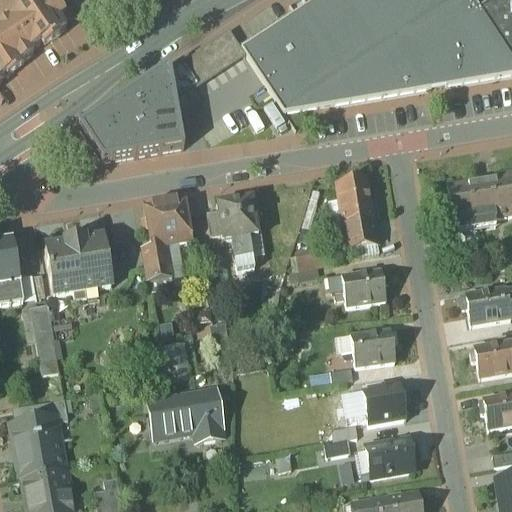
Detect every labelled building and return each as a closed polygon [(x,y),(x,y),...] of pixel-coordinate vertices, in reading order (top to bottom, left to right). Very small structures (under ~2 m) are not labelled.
[(43,0),(34,0),(33,1),(32,0),(29,0),(15,9),(17,12),(5,20),(32,60),(33,59),(30,55),(41,48),(44,52),(60,41),(58,39),(66,34),(59,23),(65,19),(52,0),(46,4),(43,0)] [(320,0),(240,53),(284,118),(421,95),(511,79),(511,62),(478,11),(478,10),(470,0),(320,0)] [(511,0),(495,0),(478,11),(511,62),(511,0)] [(32,60),(5,20),(4,20),(7,24),(0,28),(0,87),(1,89),(2,88),(0,85),(0,83),(5,80),(7,82),(23,72),(20,68),(32,60)] [(211,45),(177,67),(214,122),(227,113),(214,95),(230,84),(229,83),(232,81),(227,74),(229,72),(224,64),(211,45)] [(240,53),(224,64),(229,72),(227,74),(232,81),(229,83),(230,84),(231,86),(234,84),(235,85),(252,73),(240,53)] [(120,105),(87,127),(110,162),(128,150),(135,162),(158,147),(150,135),(144,139),(120,105)] [(110,162),(87,127),(77,132),(101,169),(114,167),(110,162)] [(494,185),(446,192),(446,194),(440,195),(442,212),(449,211),(452,231),(484,226),(492,225),(492,224),(511,221),(511,185),(511,177),(493,180),(494,185)] [(364,180),(351,182),(352,186),(334,189),(341,229),(348,228),(373,224),(366,184),(364,184),(364,180)] [(184,203),(143,210),(151,252),(151,254),(166,251),(191,247),(184,203)] [(251,204),(216,210),(217,216),(221,240),(222,247),(231,246),(234,265),(252,262),(249,243),(258,241),(251,204)] [(217,216),(206,218),(210,241),(221,240),(217,216)] [(373,224),(348,228),(352,252),(345,253),(345,254),(345,255),(377,250),(373,224)] [(341,229),(333,236),(337,253),(345,254),(345,253),(352,252),(348,228),(341,229)] [(103,243),(85,246),(84,244),(79,239),(67,241),(64,247),(64,250),(45,253),(53,302),(73,299),(74,307),(97,303),(96,295),(112,292),(109,279),(117,277),(115,261),(107,263),(103,243)] [(0,311),(22,308),(19,288),(20,288),(17,272),(23,271),(19,247),(13,248),(12,245),(0,246),(0,311)] [(166,251),(151,254),(151,252),(141,254),(148,296),(173,292),(166,251)] [(292,285),(310,284),(310,270),(322,270),(322,260),(291,262),(292,285)] [(252,262),(234,265),(236,277),(254,274),(252,262)] [(381,277),(340,283),(345,315),(386,309),(383,291),(387,290),(386,279),(381,279),(381,277)] [(41,281),(31,283),(34,303),(45,301),(41,281)] [(505,294),(464,301),(465,303),(460,304),(462,316),(467,315),(470,333),(511,325),(511,307),(507,308),(505,294)] [(47,311),(30,314),(41,381),(59,379),(50,326),(48,319),(47,311)] [(57,317),(48,319),(50,326),(58,325),(57,317)] [(209,319),(198,321),(200,335),(212,334),(209,319)] [(390,337),(350,343),(354,374),(395,369),(392,351),(396,350),(395,338),(390,339),(390,337)] [(511,346),(473,354),(473,356),(469,357),(471,368),(475,368),(478,385),(511,379),(511,346)] [(185,347),(162,351),(168,389),(191,385),(185,347)] [(351,375),(330,378),(332,389),(352,386),(351,375)] [(399,391),(362,398),(364,407),(354,409),(357,428),(367,427),(368,432),(405,426),(401,406),(406,405),(404,393),(399,394),(399,391)] [(214,397),(149,408),(147,408),(147,410),(148,410),(153,443),(153,445),(155,445),(195,438),(196,447),(196,449),(198,449),(198,448),(220,445),(222,445),(221,443),(219,434),(220,434),(222,434),(221,432),(215,399),(216,398),(215,397),(214,397)] [(511,400),(482,406),(482,407),(478,408),(480,421),(484,420),(487,437),(511,432),(511,400)] [(64,406),(20,414),(22,427),(49,423),(51,429),(56,429),(68,427),(64,406)] [(22,427),(10,429),(19,485),(21,485),(65,477),(56,429),(51,429),(49,423),(22,427)] [(355,432),(331,436),(334,448),(347,446),(357,444),(355,432)] [(334,448),(324,450),(326,464),(350,460),(347,446),(334,448)] [(408,446),(365,453),(366,457),(356,459),(360,481),(361,487),(414,477),(410,459),(414,458),(412,448),(409,449),(408,446)] [(288,458),(278,460),(279,478),(291,475),(288,458)] [(511,458),(492,461),(494,473),(511,470),(511,458)] [(350,467),(338,469),(342,490),(354,487),(350,467)] [(65,477),(21,485),(26,511),(72,511),(66,477),(65,477)] [(511,511),(511,482),(496,485),(500,511),(511,511)] [(121,511),(116,485),(103,487),(105,497),(94,499),(95,511),(121,511)] [(419,511),(418,499),(378,506),(378,511),(419,511)]
